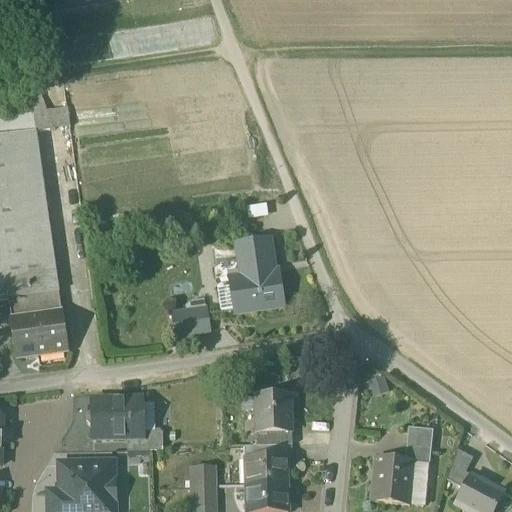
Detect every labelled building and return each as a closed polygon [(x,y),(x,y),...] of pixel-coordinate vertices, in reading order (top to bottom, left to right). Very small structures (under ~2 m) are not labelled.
[(32,117),(35,134),(52,132),(46,115),(37,90),(28,91),(32,117)] [(46,115),(52,132),(69,129),(66,112),(46,115)] [(0,121),(0,139),(35,134),(32,117),(0,121)] [(0,139),(0,304),(8,303),(59,296),(35,134),(0,139)] [(242,210),(244,223),(266,219),(264,207),(242,210)] [(236,246),(240,273),(242,288),(231,290),(234,312),(235,316),(283,309),(277,273),(274,274),(269,242),(255,244),(255,243),(236,246)] [(229,275),(231,290),(242,288),(240,273),(229,275)] [(220,314),(234,312),(231,290),(217,291),(220,314)] [(8,303),(11,323),(61,315),(59,296),(8,303)] [(172,317),(175,339),(209,334),(206,311),(172,317)] [(9,323),(15,363),(40,359),(39,355),(66,351),(66,355),(69,355),(63,315),(61,315),(11,323),(9,323)] [(39,355),(40,359),(66,355),(66,351),(39,355)] [(383,380),(368,385),(373,401),(388,396),(383,380)] [(255,401),(255,402),(255,414),(256,436),(262,436),(287,435),(287,420),(291,420),(290,400),(255,401)] [(92,430),(92,442),(126,441),(143,441),(143,435),(142,406),(142,402),(91,403),(92,415),(90,415),(86,419),(86,426),(90,430),(92,430)] [(241,415),(255,414),(255,402),(241,402),(241,415)] [(154,405),(142,406),(143,435),(155,434),(154,405)] [(408,431),(406,449),(430,452),(432,434),(408,431)] [(126,441),(126,454),(163,453),(162,434),(155,434),(143,435),(143,441),(126,441)] [(262,436),(262,450),(288,449),(287,435),(262,436)] [(428,469),(430,452),(406,449),(404,464),(411,465),(411,467),(428,469)] [(446,483),(463,492),(470,479),(465,476),(473,462),(456,453),(446,483)] [(247,476),(248,489),(286,488),(286,460),(245,461),(245,476),(247,476)] [(370,504),(407,508),(411,467),(411,465),(404,464),(376,461),(375,464),(378,464),(376,486),(372,486),(370,504)] [(100,511),(100,505),(113,505),(112,467),(60,468),(61,496),(48,496),(48,511),(100,511)] [(411,467),(407,508),(424,510),(428,469),(411,467)] [(193,471),(194,491),(215,491),(214,470),(193,471)] [(454,509),(459,511),(494,511),(504,496),(470,478),(470,479),(463,492),(454,509)] [(287,511),(286,488),(248,489),(248,503),(246,503),(246,511),(287,511)] [(194,491),(194,511),(215,511),(215,491),(194,491)]
